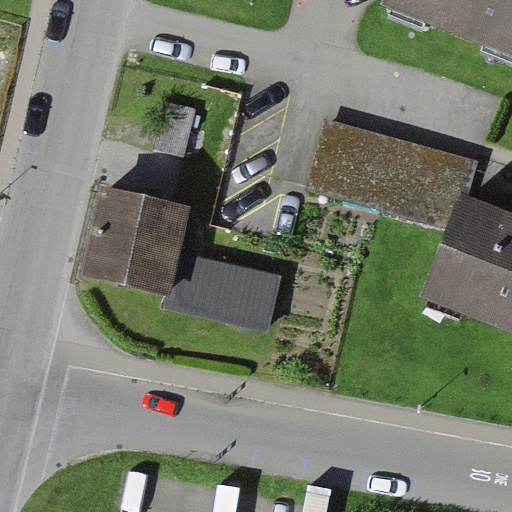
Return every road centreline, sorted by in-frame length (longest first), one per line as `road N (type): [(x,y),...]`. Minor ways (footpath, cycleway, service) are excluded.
road 1 (residential): [(511,485),(3,390)]
road 2 (residential): [(3,390),(94,0)]
